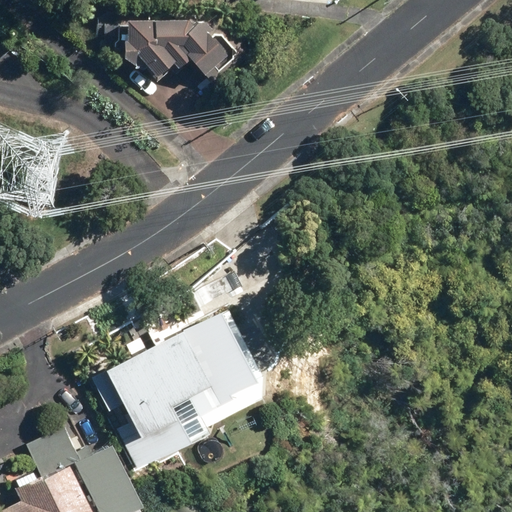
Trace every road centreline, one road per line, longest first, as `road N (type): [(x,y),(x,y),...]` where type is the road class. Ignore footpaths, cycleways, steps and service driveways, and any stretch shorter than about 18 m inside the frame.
road 1 (residential): [(449,0),(146,240),(0,316)]
road 2 (unknown): [(157,195),(106,135),(65,105),(0,87)]
